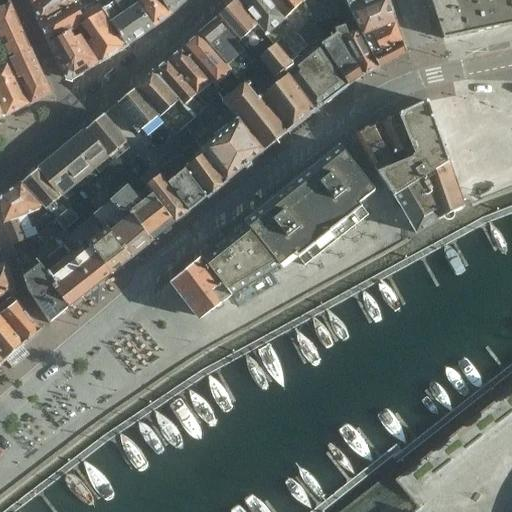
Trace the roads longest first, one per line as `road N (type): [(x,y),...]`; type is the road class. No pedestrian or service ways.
road 1 (residential): [(60,354),(137,297),(152,265),(333,125)]
road 2 (unknown): [(137,297),(184,357),(404,235)]
road 3 (residential): [(333,125),(402,85),(511,59)]
road 4 (residential): [(205,0),(102,100),(71,118)]
road 5 (residential): [(60,354),(24,297),(0,230)]
road 6 (residential): [(18,0),(71,118)]
